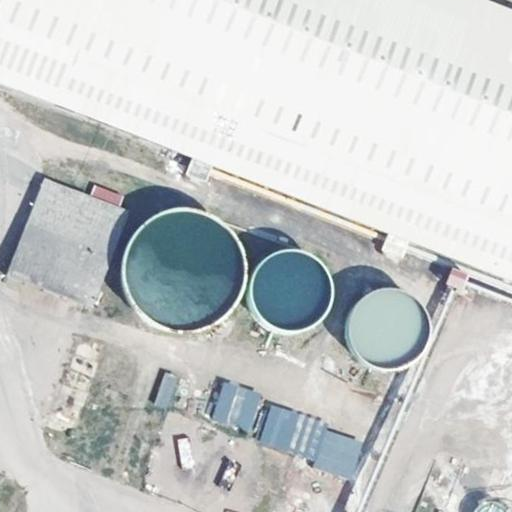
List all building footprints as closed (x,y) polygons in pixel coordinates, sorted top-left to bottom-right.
[(0,0),(0,84),(187,157),(511,283),(511,7),(493,0),(0,0)] [(91,307),(116,242),(127,210),(119,207),(90,196),(43,178),(32,207),(6,275),(91,307)] [(90,196),(119,207),(123,196),(93,185),(90,196)] [(329,295),(324,261),(291,247),(280,248),(257,238),(244,240),(243,230),(186,206),(148,212),(122,272),(128,308),(189,335),(196,334),(199,351),(208,331),(218,335),(230,333),(232,330),(249,327),(243,339),(256,344),(260,344),(275,350),(285,348),(303,356),(329,295)] [(464,288),(465,271),(450,269),(448,286),(464,288)] [(347,347),(352,356),(359,364),(368,369),(379,372),(389,372),(400,369),(409,364),(417,357),(422,348),(425,337),(425,327),(422,316),(417,307),(410,300),(400,294),(390,291),(379,291),(369,294),(360,299),(352,307),(347,316),(344,326),(344,337),(347,347)] [(153,404),(169,409),(180,376),(164,371),(153,404)] [(249,433),(263,394),(224,380),(210,419),(249,433)] [(365,435),(268,408),(257,447),(355,474),(365,435)]
